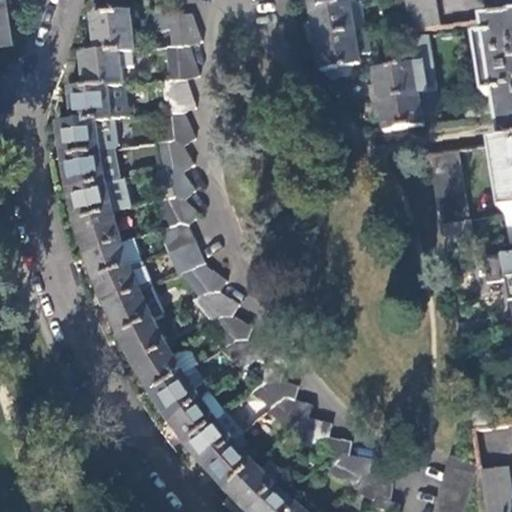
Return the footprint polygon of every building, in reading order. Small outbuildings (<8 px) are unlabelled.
[(0,0),(0,46),(14,45),(8,0),(0,0)] [(344,0),(310,0),(312,10),(345,5),(344,0)] [(434,0),(406,0),(411,31),(439,27),(434,0)] [(511,0),(497,3),(498,11),(499,18),(511,15),(511,0)] [(361,2),(357,3),(352,3),(356,33),(366,32),(361,2)] [(345,5),(312,10),(314,23),(307,25),(310,40),(356,33),(352,3),(345,5)] [(190,47),(203,43),(193,15),(181,16),(180,11),(155,12),(156,31),(171,30),(172,49),(178,48),(190,47)] [(94,17),(98,57),(121,54),(132,53),(137,52),(133,14),(94,17)] [(511,15),(499,18),(484,20),(487,38),(479,39),(489,97),(497,96),(503,129),(506,146),(511,145),(511,15)] [(171,30),(156,31),(158,50),(167,49),(172,49),(171,30)] [(366,32),(356,33),(360,55),(370,54),(366,32)] [(356,33),(310,40),(312,57),(320,56),(322,73),(331,71),(333,80),(354,76),(353,68),(361,66),(360,55),(356,33)] [(422,37),(411,39),(415,66),(377,72),(378,85),(371,87),(374,103),(420,95),(418,78),(429,77),(422,37)] [(195,61),(190,47),(178,48),(182,81),(188,81),(200,77),(195,61)] [(182,81),(178,48),(172,49),(167,49),(171,83),(175,82),(182,81)] [(132,53),(121,54),(123,68),(133,67),(132,53)] [(98,57),(83,58),(86,91),(125,87),(123,68),(121,54),(98,57)] [(196,108),(188,81),(182,81),(175,82),(179,114),(184,114),(196,108)] [(175,82),(171,83),(164,83),(167,115),(171,115),(179,114),(175,82)] [(86,91),(71,93),(73,125),(98,122),(112,121),(128,119),(126,87),(125,87),(86,91)] [(383,118),(386,133),(425,126),(422,113),(435,111),(431,94),(420,95),(374,103),(377,119),(383,118)] [(180,141),(184,147),(195,140),(184,114),(179,114),(171,115),(175,142),(180,141)] [(168,143),(175,142),(171,115),(167,115),(162,116),(164,144),(168,143)] [(112,121),(98,122),(103,153),(111,152),(117,151),(112,121)] [(73,125),(58,126),(63,159),(103,153),(98,122),(73,125)] [(180,167),(184,174),(195,166),(184,147),(180,141),(175,142),(168,143),(174,169),(180,167)] [(168,170),(174,169),(168,143),(164,144),(158,144),(163,171),(168,170)] [(511,145),(506,146),(495,148),(506,215),(511,213),(511,145)] [(111,152),(103,153),(109,183),(117,181),(111,152)] [(103,153),(63,159),(70,192),(109,183),(103,153)] [(460,154),(432,158),(443,226),(470,221),(460,154)] [(181,196),(186,202),(195,191),(184,174),(180,167),(174,169),(168,170),(176,197),(181,196)] [(169,199),(176,197),(168,170),(163,171),(157,173),(165,200),(169,199)] [(117,181),(109,183),(116,214),(130,210),(124,180),(117,181)] [(109,183),(70,192),(78,224),(116,214),(109,183)] [(180,224),(189,226),(201,218),(186,202),(181,196),(176,197),(169,199),(180,224)] [(170,227),(180,224),(169,199),(165,200),(159,202),(170,227)] [(116,214),(78,224),(86,256),(123,243),(116,214)] [(470,221),(443,226),(446,243),(474,239),(471,221),(470,221)] [(170,253),(197,244),(189,226),(180,224),(170,227),(160,231),(170,253)] [(135,239),(123,243),(132,269),(143,264),(135,239)] [(123,243),(86,256),(95,282),(132,269),(123,243)] [(193,271),(207,265),(197,244),(170,253),(180,277),(183,275),(193,271)] [(457,248),(447,250),(450,267),(460,265),(457,248)] [(511,255),(484,261),(489,285),(507,282),(511,306),(511,255)] [(143,264),(132,269),(142,293),(153,288),(143,264)] [(214,291),(220,295),(227,282),(209,270),(207,265),(193,271),(210,294),(214,291)] [(132,269),(95,282),(105,308),(142,293),(132,269)] [(205,296),(210,294),(193,271),(183,275),(200,299),(205,296)] [(153,288),(142,293),(154,321),(165,316),(153,288)] [(228,315),(233,318),(240,306),(220,295),(214,291),(210,294),(205,296),(222,318),(228,315)] [(142,293),(105,308),(119,338),(154,321),(142,293)] [(217,321),(222,318),(205,296),(200,299),(195,301),(213,323),(217,321)] [(242,340),(247,342),(253,329),(233,318),(228,315),(222,318),(217,321),(236,344),(242,340)] [(154,321),(119,338),(135,368),(169,348),(154,321)] [(231,347),(236,344),(217,321),(213,323),(207,326),(227,349),(231,347)] [(258,361),(264,363),(268,350),(247,342),(242,340),(236,344),(231,347),(252,366),(258,361)] [(247,369),(252,366),(231,347),(227,349),(222,353),(243,372),(247,369)] [(169,348),(135,368),(151,397),(185,376),(174,356),(169,348)] [(180,353),(174,356),(185,376),(194,370),(199,367),(192,355),(180,353)] [(270,381),(281,384),(285,371),(264,363),(258,361),(252,366),(247,369),(266,384),(270,381)] [(261,388),(266,384),(247,369),(243,372),(238,376),(258,391),(261,388)] [(194,370),(185,376),(195,390),(204,384),(194,370)] [(185,376),(151,397),(170,423),(202,401),(212,394),(204,384),(195,390),(185,376)] [(287,398),(294,401),(299,388),(281,384),(270,381),(266,384),(261,388),(281,403),(287,398)] [(277,407),(281,403),(261,388),(258,391),(252,395),(273,410),(277,407)] [(212,394),(202,401),(218,422),(227,415),(212,394)] [(303,420),(309,421),(314,407),(294,401),(287,398),(281,403),(277,407),(300,422),(303,420)] [(202,401),(170,423),(187,445),(218,422),(202,401)] [(295,426),(300,422),(277,407),(273,410),(268,415),(291,431),(295,426)] [(502,410),(473,414),(475,429),(504,424),(502,410)] [(323,438),(329,439),(332,426),(309,421),(303,420),(300,422),(295,426),(319,443),(323,438)] [(218,422),(187,445),(205,468),(235,442),(218,422)] [(314,447),(319,443),(295,426),(291,431),(287,434),(311,451),(314,447)] [(484,431),(487,447),(503,445),(501,429),(484,431)] [(344,456),(349,456),(352,444),(329,439),(323,438),(319,443),(314,447),(339,461),(344,456)] [(235,442),(205,468),(226,492),(254,466),(235,442)] [(336,465),(339,461),(314,447),(311,451),(307,455),(332,470),(336,465)] [(366,473),(371,474),(372,461),(349,456),(344,456),(339,461),(336,465),(361,479),(366,473)] [(451,456),(448,469),(475,477),(478,464),(451,456)] [(358,483),(361,479),(336,465),(332,470),(329,474),(354,488),(358,483)] [(254,466),(226,492),(246,511),(252,511),(276,488),(254,466)] [(511,511),(511,482),(509,467),(482,471),(488,511),(511,511)] [(475,477),(448,469),(443,483),(471,491),(475,477)] [(380,493),(392,497),(395,477),(371,474),(366,473),(361,479),(358,483),(380,493)] [(374,502),(380,493),(358,483),(354,488),(351,492),(374,502)] [(471,491),(443,483),(439,496),(468,504),(471,491)] [(276,488),(252,511),(296,511),(300,507),(276,488)] [(371,506),(388,511),(396,511),(399,506),(391,503),(392,497),(380,493),(374,502),(371,506)] [(435,510),(441,511),(465,511),(468,504),(439,496),(435,510)]
